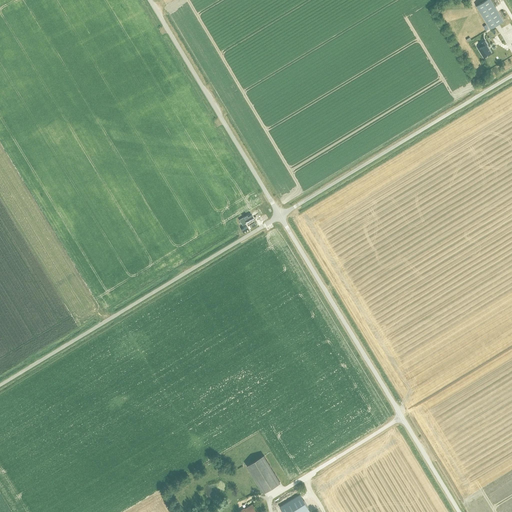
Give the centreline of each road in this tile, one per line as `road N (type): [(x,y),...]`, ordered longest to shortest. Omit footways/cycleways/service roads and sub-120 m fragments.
road 1 (unclassified): [(459,511),(279,215)]
road 2 (unclassified): [(0,385),(279,215)]
road 3 (unclassified): [(279,215),(511,75)]
road 4 (unclassified): [(279,215),(149,0)]
